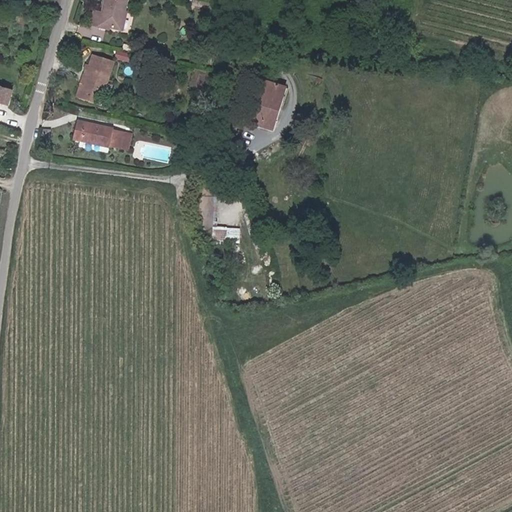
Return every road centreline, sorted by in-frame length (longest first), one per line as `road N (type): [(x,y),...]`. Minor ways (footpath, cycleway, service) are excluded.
road 1 (unclassified): [(68,0),(24,153),(0,306)]
road 2 (track): [(265,50),(511,74)]
